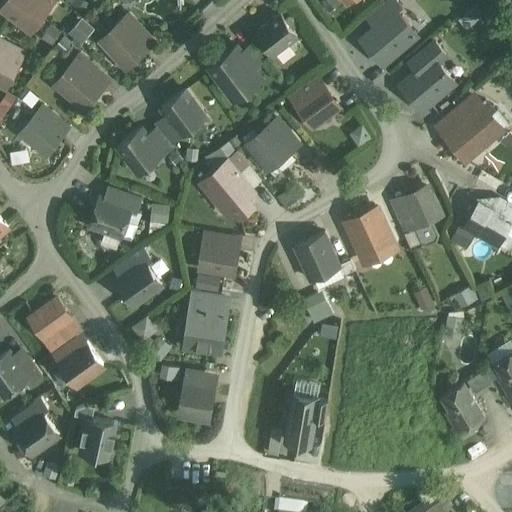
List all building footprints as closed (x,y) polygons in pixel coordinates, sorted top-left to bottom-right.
[(10,0),(4,8),(31,29),(52,0),(10,0)] [(374,26),(362,37),(383,61),(417,32),(397,9),(402,5),(397,0),(384,0),(382,2),(391,12),(374,26)] [(382,2),(366,16),(374,26),(391,12),(382,2)] [(280,12),(257,29),(274,52),(297,35),(280,12)] [(146,48),(126,26),(134,19),(129,13),(113,27),(119,33),(106,44),(123,63),(137,51),(140,54),(146,48)] [(83,40),(92,23),(77,15),(68,33),(83,40)] [(154,41),(134,19),(126,26),(146,48),(154,41)] [(9,43),(0,38),(0,50),(4,53),(9,43)] [(434,39),(408,60),(416,70),(433,56),(426,48),(435,40),(434,39)] [(416,70),(401,83),(422,108),(455,80),(438,60),(446,53),(435,40),(426,48),(433,56),(416,70)] [(4,53),(0,50),(0,81),(6,85),(24,51),(9,43),(4,53)] [(237,44),(209,66),(226,89),(265,60),(257,50),(247,57),(237,44)] [(92,62),(81,53),(56,82),(81,104),(93,90),(96,92),(102,85),(85,70),(92,62)] [(109,77),(92,62),(85,70),(102,85),(109,77)] [(315,77),(299,89),(306,98),(321,86),(315,77)] [(321,86),(306,98),(299,89),(291,95),(304,112),(310,107),(319,120),(340,105),(335,98),(332,101),(321,86)] [(0,113),(5,115),(13,93),(2,88),(0,93),(0,113)] [(186,88),(162,106),(166,112),(182,132),(206,114),(186,88)] [(501,129),(471,94),(457,105),(465,114),(444,132),(466,158),(501,129)] [(43,104),(30,119),(36,124),(26,136),(46,152),(61,134),(43,120),(51,111),(43,104)] [(465,114),(457,105),(437,122),(444,132),(465,114)] [(68,125),(51,111),(43,120),(61,134),(68,125)] [(182,132),(166,112),(155,120),(157,124),(171,142),(172,142),(183,134),(182,132)] [(277,117),(248,141),(265,162),(277,152),(281,157),(289,150),(276,135),(286,127),(277,117)] [(171,142),(157,124),(146,132),(162,152),(163,154),(174,145),(172,142),(171,142)] [(142,126),(118,145),(138,171),(162,152),(146,132),(142,126)] [(298,142),(286,127),(276,135),(289,150),(298,142)] [(229,141),(207,155),(214,166),(236,150),(229,141)] [(256,171),(238,149),(236,150),(214,166),(217,170),(229,161),(245,181),(256,171)] [(217,170),(204,181),(227,208),(234,203),(240,211),(251,202),(245,194),(251,188),(245,181),(229,161),(217,170)] [(128,193),(109,186),(105,196),(124,203),(128,193)] [(414,189),(403,194),(410,209),(400,214),(407,228),(442,212),(430,187),(416,193),(414,189)] [(501,200),(484,189),(478,199),(495,209),(501,200)] [(141,197),(129,192),(128,193),(124,203),(131,206),(130,208),(137,210),(141,197)] [(105,196),(100,194),(90,223),(121,234),(130,208),(131,206),(124,203),(105,196)] [(403,194),(393,199),(400,214),(410,209),(403,194)] [(154,199),(150,215),(167,220),(172,205),(154,199)] [(495,209),(478,199),(464,222),(498,243),(511,218),(511,206),(501,200),(495,209)] [(378,206),(347,220),(365,259),(395,245),(378,206)] [(0,215),(0,232),(8,225),(0,215)] [(239,247),(219,243),(220,232),(208,230),(201,267),(230,272),(233,255),(237,256),(239,247)] [(325,230),(295,243),(311,277),(340,264),(341,263),(340,262),(325,230)] [(241,235),(220,232),(219,243),(239,247),(241,235)] [(142,244),(131,252),(132,252),(139,262),(120,275),(118,277),(135,302),(162,283),(147,260),(151,257),(142,244)] [(132,252),(113,265),(120,275),(139,262),(132,252)] [(351,257),(340,262),(341,263),(340,264),(344,273),(356,268),(351,257)] [(197,269),(195,284),(219,286),(220,271),(197,269)] [(455,308),(478,297),(471,283),(448,294),(455,308)] [(422,310),(434,306),(427,284),(414,288),(422,310)] [(323,287),(303,294),(311,318),(331,311),(323,287)] [(206,293),(194,291),(185,344),(221,349),(227,310),(204,306),(206,293)] [(229,297),(206,293),(204,306),(227,310),(229,297)] [(56,297),(32,314),(54,345),(64,338),(57,328),(71,318),(56,297)] [(71,318),(57,328),(64,338),(78,327),(71,318)] [(80,332),(55,349),(62,358),(86,341),(80,332)] [(62,358),(61,359),(77,382),(103,363),(87,340),(86,341),(62,358)] [(34,363),(22,346),(13,353),(24,370),(34,363)] [(13,353),(9,349),(0,355),(0,387),(4,393),(27,377),(29,375),(24,370),(13,353)] [(511,351),(494,363),(511,393),(511,351)] [(176,375),(176,362),(163,362),(163,375),(176,375)] [(34,363),(24,370),(29,375),(27,377),(31,382),(42,374),(34,363)] [(198,370),(187,368),(184,380),(190,381),(190,380),(196,381),(198,370)] [(485,369),(467,380),(475,392),(492,382),(485,369)] [(217,373),(198,370),(196,381),(214,385),(217,373)] [(196,381),(190,380),(190,381),(184,413),(209,417),(214,385),(196,381)] [(485,416),(464,382),(441,396),(461,429),(462,430),(474,423),(485,416)] [(329,400),(294,394),(287,439),(310,443),(314,417),(326,419),(329,400)] [(40,395),(29,403),(36,412),(19,425),(15,427),(32,452),(59,433),(43,410),(48,406),(40,395)] [(86,402),(76,406),(74,413),(86,415),(93,416),(95,404),(86,402)] [(29,403),(12,415),(19,425),(36,412),(29,403)] [(93,416),(86,415),(79,450),(110,456),(118,421),(93,416)] [(278,449),(282,425),(271,423),(266,447),(278,449)] [(474,423),(462,430),(461,429),(454,434),(459,443),(479,431),(474,423)]
